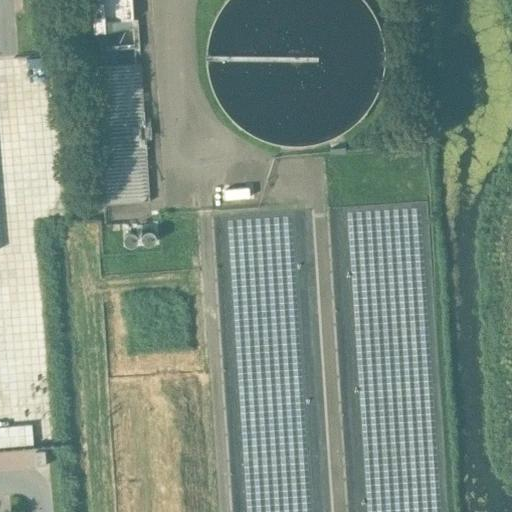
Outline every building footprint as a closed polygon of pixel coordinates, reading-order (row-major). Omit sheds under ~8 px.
[(134,19),(132,0),(92,0),(95,31),(106,30),(105,21),(134,19)] [(150,139),(146,61),(114,63),(119,147),(140,146),(140,140),(150,139)] [(334,209),(337,249),(350,248),(347,208),(334,209)] [(0,450),(34,447),(36,447),(32,403),(0,405),(0,450)] [(37,466),(47,465),(45,450),(36,451),(37,466)]
